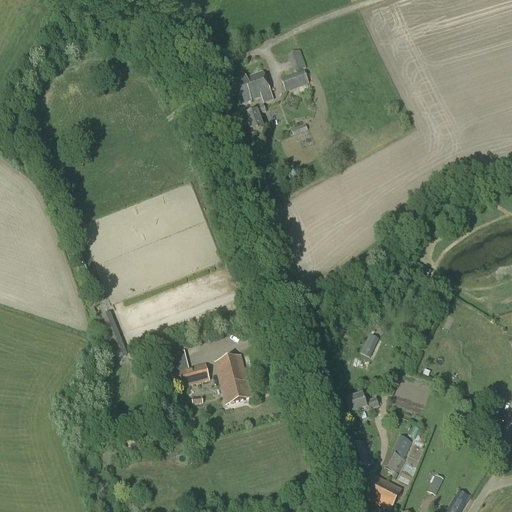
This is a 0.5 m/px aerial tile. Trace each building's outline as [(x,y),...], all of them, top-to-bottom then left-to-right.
[(293,73),(306,69),(300,52),(288,56),(293,73)] [(245,77),(231,82),(239,104),(241,108),(252,104),(251,103),(261,99),(271,95),(269,90),(270,90),(266,81),(265,77),(264,77),(263,72),(246,78),(245,77)] [(286,94),(309,86),(304,73),(281,81),(286,94)] [(251,136),(262,132),(257,117),(264,114),(262,107),(251,111),(252,115),(244,118),(251,136)] [(294,137),(307,132),(305,125),(291,131),(294,137)] [(96,319),(105,342),(119,336),(110,314),(96,319)] [(370,359),(378,340),(369,336),(361,355),(370,359)] [(179,372),(175,355),(162,358),(166,376),(179,372)] [(247,383),(241,357),(215,364),(221,388),(226,407),(252,400),(248,383),(247,383)] [(169,393),(210,383),(205,366),(180,372),(179,372),(166,376),(165,376),(169,393)] [(362,404),(360,397),(344,402),(349,416),(357,413),(358,416),(377,409),(374,400),(362,404)] [(397,476),(404,462),(403,461),(412,443),(399,437),(383,468),(397,476)] [(353,473),(369,469),(362,445),(346,450),(353,473)] [(385,511),(389,511),(400,492),(370,476),(359,498),(385,511)] [(435,498),(443,481),(435,477),(427,494),(435,498)] [(461,511),(469,499),(459,493),(455,499),(454,499),(446,511),(461,511)]
